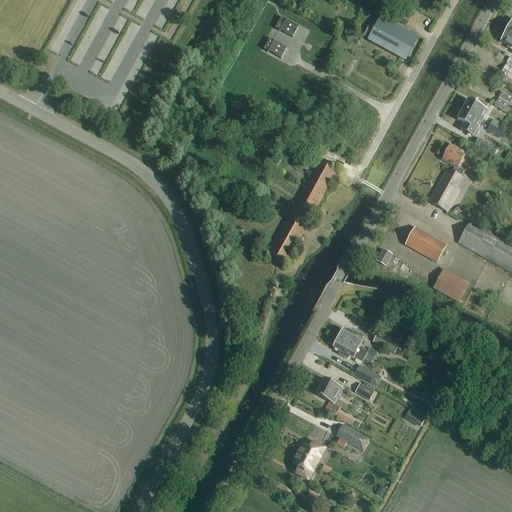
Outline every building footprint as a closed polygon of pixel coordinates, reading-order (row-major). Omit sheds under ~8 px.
[(293,38),(298,28),(281,19),(276,29),(293,38)] [(368,26),(362,38),(406,62),(417,40),(380,19),(375,30),(368,26)] [(511,34),(507,32),(501,43),(508,47),(507,50),(511,52),(511,34)] [(281,59),(287,49),(270,40),(264,50),(281,59)] [(500,75),(511,81),(511,59),(509,58),(500,75)] [(494,106),(505,112),(511,100),(511,98),(502,92),(494,106)] [(463,111),(482,122),(487,112),(486,111),(488,107),(478,101),(475,105),(468,101),(463,111)] [(477,131),(482,122),(463,111),(457,121),(464,125),(461,131),(473,138),(473,137),(475,138),(479,132),(477,131)] [(490,126),(497,130),(500,125),(493,121),(490,126)] [(494,136),(497,130),(490,126),(487,132),(494,136)] [(474,147),(493,157),(497,149),(478,139),(474,147)] [(447,171),(429,203),(448,213),(465,181),(461,178),(464,172),(459,169),(466,155),(450,146),(442,161),(456,169),(453,174),(447,171)] [(287,264),(337,173),(318,163),(268,254),(287,264)] [(511,244),(472,222),(458,245),(511,275),(511,244)] [(437,265),(447,247),(415,229),(405,247),(437,265)] [(386,268),(392,256),(384,252),(377,263),(386,268)] [(459,305),(470,285),(444,270),(433,291),(459,305)] [(338,340),(358,351),(363,342),(361,341),(363,338),(353,332),(351,335),(343,331),(338,340)] [(394,344),(382,338),(378,335),(373,343),(390,352),(395,355),(400,358),(405,350),(400,347),(394,344)] [(367,356),(358,351),(338,340),(333,348),(340,352),(339,355),(348,360),(349,357),(361,364),(363,361),(371,365),(374,359),(367,356)] [(367,354),(367,356),(374,359),(377,361),(381,356),(377,353),(370,349),(367,354)] [(375,392),(382,378),(360,366),(354,377),(368,385),(367,388),(375,392)] [(334,406),(343,390),(337,387),(339,385),(331,381),(330,383),(325,381),(316,396),(334,406)] [(437,390),(442,393),(446,387),(441,384),(437,390)] [(369,402),(374,393),(360,385),(355,394),(369,402)] [(427,389),(422,398),(438,406),(443,397),(427,389)] [(413,410),(407,418),(423,428),(428,419),(413,410)] [(344,425),(337,438),(365,453),(372,440),(344,425)] [(344,451),(347,444),(340,439),(336,446),(344,451)] [(299,456),(316,466),(325,451),(313,444),(310,450),(304,446),(299,456)] [(307,481),(316,466),(299,456),(293,466),(299,469),(296,474),(307,481)] [(330,476),(331,474),(333,471),(326,466),(323,472),(330,476)] [(310,493),(307,499),(297,493),(293,499),(312,508),(314,504),(318,498),(310,493)]
